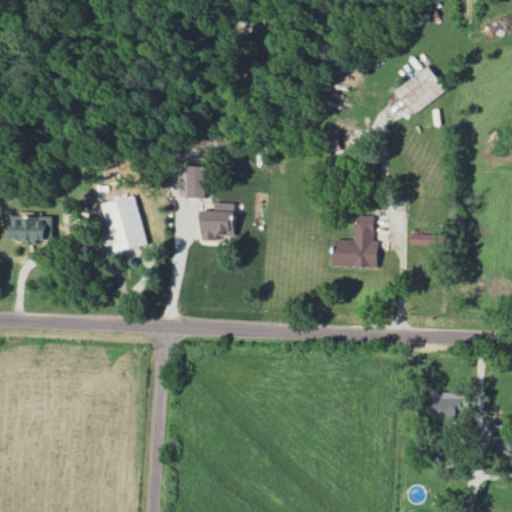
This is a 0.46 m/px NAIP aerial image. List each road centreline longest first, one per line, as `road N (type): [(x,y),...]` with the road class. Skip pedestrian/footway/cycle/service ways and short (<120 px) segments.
road 1 (residential): [(0,311),(511,332)]
road 2 (residential): [(155,511),(166,317)]
